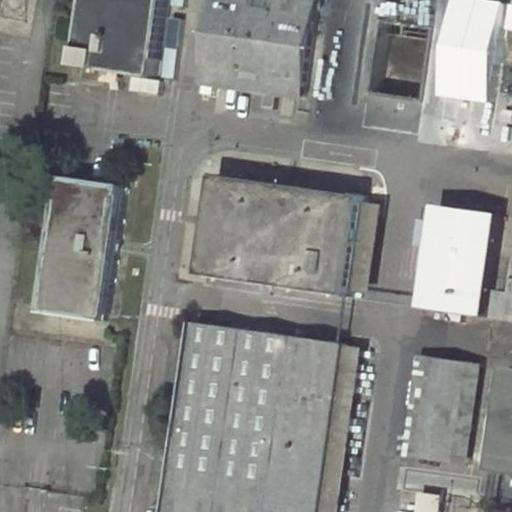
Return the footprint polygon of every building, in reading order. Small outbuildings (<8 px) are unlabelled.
[(162,73),(173,0),(98,0),(89,62),(162,73)] [(309,96),(324,0),(223,0),(212,82),(309,96)] [(484,104),(497,105),(510,0),(457,0),(450,58),(432,56),(427,100),(368,92),(363,129),(440,139),(442,122),(481,127),(484,104)] [(112,317),(129,187),(72,178),(52,310),(112,317)] [(370,200),(223,181),(210,275),(355,295),(370,200)] [(446,213),(431,306),(489,315),(504,221),(446,213)] [(203,329),(175,511),(325,511),(348,352),(203,329)] [(485,369),(424,361),(409,455),(471,465),(485,369)] [(511,511),(511,507),(483,503),(481,511),(511,511)]
